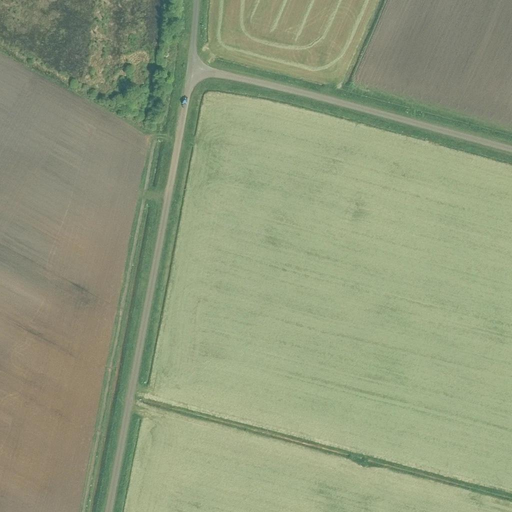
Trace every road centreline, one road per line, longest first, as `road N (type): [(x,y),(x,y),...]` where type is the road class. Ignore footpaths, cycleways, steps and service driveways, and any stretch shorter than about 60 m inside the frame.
road 1 (unclassified): [(109,511),(190,70)]
road 2 (unclassified): [(511,147),(190,70)]
